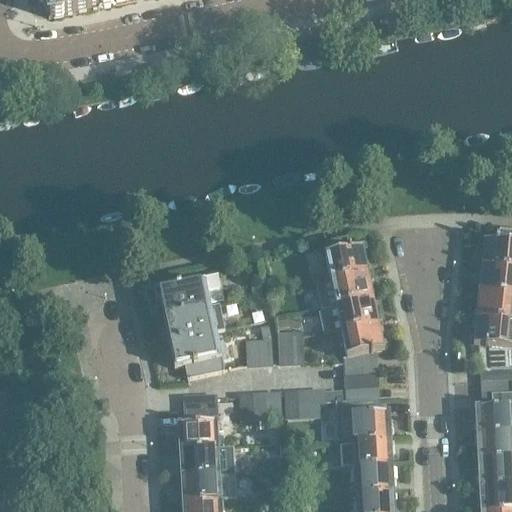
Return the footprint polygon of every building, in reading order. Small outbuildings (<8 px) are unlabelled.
[(99,10),(97,0),(26,0),(27,1),(27,2),(28,2),(29,1),(28,0),(29,0),(41,1),(48,7),(51,18),(49,18),(49,19),(49,20),(50,20),(99,10)] [(142,0),(97,0),(99,10),(142,0)] [(511,272),(511,234),(499,233),(498,245),(484,243),(481,269),(511,272)] [(367,276),(362,251),(363,251),(363,250),(349,253),(346,241),(327,245),(329,257),(324,258),(325,259),(326,259),(332,284),(367,276)] [(511,299),(511,272),(481,269),(478,296),(511,299)] [(373,302),(367,276),(332,284),(337,309),(373,302)] [(206,311),(203,295),(207,292),(204,279),(179,284),(180,289),(179,289),(176,289),(176,290),(154,295),(156,303),(160,302),(164,320),(206,311)] [(262,299),(260,286),(251,288),(254,301),(262,299)] [(511,325),(511,299),(478,296),(476,322),(511,325)] [(265,311),(262,299),(254,301),(256,313),(265,311)] [(379,327),(373,302),(337,309),(343,334),(379,327)] [(223,334),(218,308),(210,310),(210,309),(206,311),(164,320),(169,345),(212,336),(223,334)] [(511,352),(511,338),(511,325),(476,322),(473,348),(482,349),(483,360),(511,358),(511,353),(511,352)] [(384,352),(379,327),(343,334),(349,361),(373,356),(386,353),(386,352),(384,352)] [(273,367),(271,342),(269,330),(260,332),(263,344),(259,344),(260,368),(273,367)] [(304,365),(302,339),(302,335),(290,336),(291,366),(304,365)] [(224,375),(218,346),(214,344),(212,336),(169,345),(175,371),(184,369),(197,367),(209,364),(212,377),(224,375)] [(291,366),(290,336),(277,337),(279,367),(291,366)] [(260,368),(259,344),(245,345),(247,369),(260,368)] [(374,378),(373,356),(349,361),(344,362),(345,380),(374,378)] [(511,370),(511,358),(483,360),(483,372),(511,370)] [(212,377),(209,364),(197,367),(184,369),(187,383),(212,377)] [(511,382),(511,370),(483,372),(484,384),(511,382)] [(375,390),(374,378),(345,380),(346,392),(375,390)] [(511,394),(511,382),(484,384),(485,397),(511,394)] [(376,403),(375,390),(346,392),(346,405),(376,403)] [(511,409),(511,394),(485,397),(486,410),(510,409),(510,410),(511,409)] [(343,404),(342,395),(324,396),(324,405),(343,404)] [(325,421),(324,405),(324,396),(311,397),(312,422),(325,421)] [(312,422),(311,397),(298,398),(300,422),(312,422)] [(300,422),(298,398),(285,399),(287,423),(300,422)] [(217,412),(217,402),(216,399),(187,401),(187,414),(217,412)] [(280,422),(279,399),(266,400),(267,423),(280,422)] [(255,424),(253,400),(240,401),(242,424),(255,424)] [(267,423),(266,400),(253,400),(255,424),(267,423)] [(376,416),(376,403),(346,405),(347,419),(353,419),(353,418),(376,416)] [(511,431),(511,432),(510,410),(510,409),(486,410),(476,411),(478,437),(511,435),(511,431)] [(218,426),(217,412),(187,414),(188,427),(212,425),(212,427),(218,426)] [(390,442),(388,416),(376,416),(353,418),(353,419),(354,444),(390,442)] [(213,452),(212,427),(212,425),(188,427),(179,427),(180,454),(213,452)] [(511,461),(511,451),(511,439),(511,435),(478,437),(479,463),(511,461)] [(391,468),(390,442),(354,444),(356,470),(391,468)] [(215,478),(214,456),(220,456),(219,451),(213,452),(180,454),(182,480),(215,478)] [(298,473),(297,461),(288,461),(289,474),(298,473)] [(511,461),(479,463),(481,489),(511,487),(511,461)] [(283,474),(282,462),(273,462),(274,475),(283,474)] [(393,494),(391,468),(356,470),(357,496),(393,494)] [(299,486),(298,473),(289,474),(290,487),(299,486)] [(284,487),(283,474),(274,475),(275,487),(284,487)] [(216,504),(215,482),(221,482),(221,477),(215,478),(182,480),(183,506),(216,504)] [(511,511),(511,487),(481,489),(481,511),(511,511)] [(393,511),(393,494),(357,496),(358,511),(393,511)] [(216,511),(217,508),(222,508),(222,503),(216,504),(183,506),(183,511),(216,511)]
